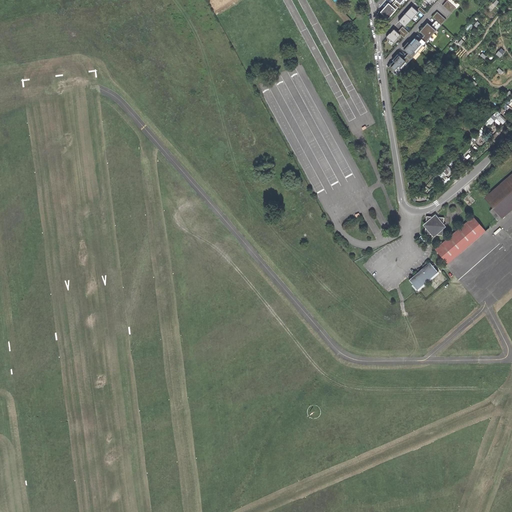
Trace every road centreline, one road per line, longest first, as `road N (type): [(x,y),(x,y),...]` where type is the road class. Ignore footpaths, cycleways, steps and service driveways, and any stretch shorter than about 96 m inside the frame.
road 1 (unclassified): [(412,212),(403,204),(372,0)]
road 2 (unclassified): [(412,212),(435,205),(511,140)]
